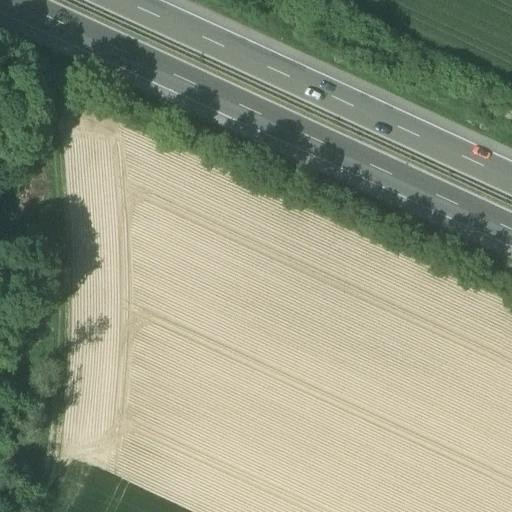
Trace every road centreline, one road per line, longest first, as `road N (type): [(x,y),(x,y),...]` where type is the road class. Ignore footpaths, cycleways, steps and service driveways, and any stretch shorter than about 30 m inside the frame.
road 1 (motorway): [(8,0),(511,230)]
road 2 (motorway): [(511,179),(120,0)]
road 3 (track): [(26,511),(51,494),(65,106)]
